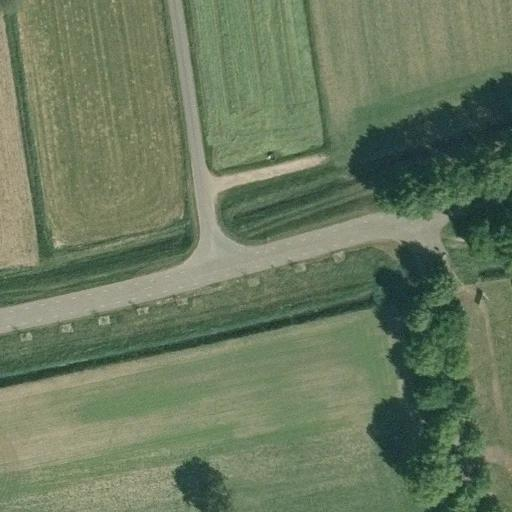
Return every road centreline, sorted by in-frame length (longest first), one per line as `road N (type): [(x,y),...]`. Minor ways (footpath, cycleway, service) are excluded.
road 1 (unclassified): [(218,268),(511,187)]
road 2 (unclassified): [(218,268),(179,0)]
road 3 (unclassified): [(0,319),(218,268)]
